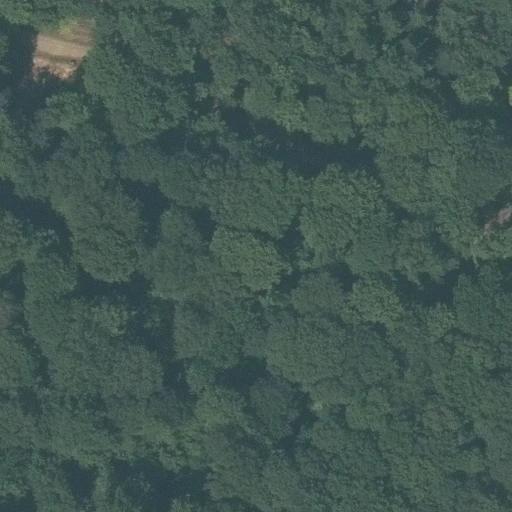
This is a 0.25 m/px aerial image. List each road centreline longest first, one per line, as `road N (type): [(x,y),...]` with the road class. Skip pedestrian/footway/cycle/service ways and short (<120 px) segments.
road 1 (track): [(0,31),(118,61),(344,173),(390,197),(511,288)]
road 2 (unknown): [(0,6),(45,26),(103,30),(425,178)]
road 3 (unknown): [(209,511),(283,424),(291,394),(313,384),(378,323),(450,301),(483,267)]
road 4 (unknown): [(0,319),(30,325),(108,511)]
road 5 (unknown): [(511,125),(390,197)]
